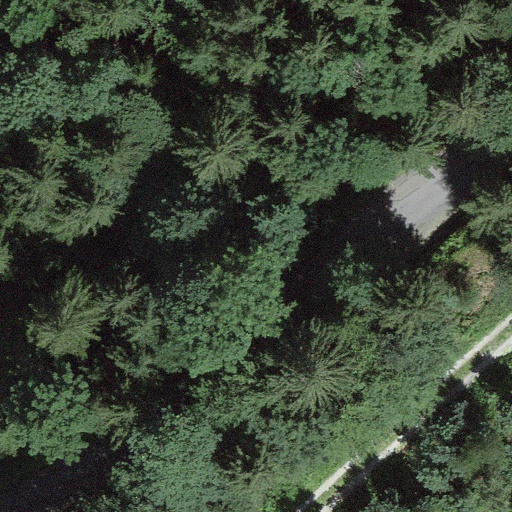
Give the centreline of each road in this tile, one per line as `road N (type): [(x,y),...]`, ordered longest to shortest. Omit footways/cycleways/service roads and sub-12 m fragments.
road 1 (unclassified): [(511,138),(442,182),(150,427),(9,511)]
road 2 (track): [(511,339),(320,511)]
